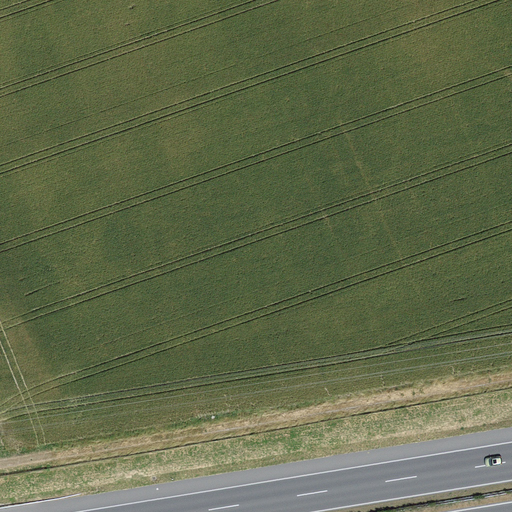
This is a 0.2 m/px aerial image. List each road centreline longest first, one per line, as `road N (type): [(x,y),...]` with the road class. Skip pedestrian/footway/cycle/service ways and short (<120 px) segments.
road 1 (track): [(511,377),(0,463)]
road 2 (motorway): [(511,461),(199,511)]
